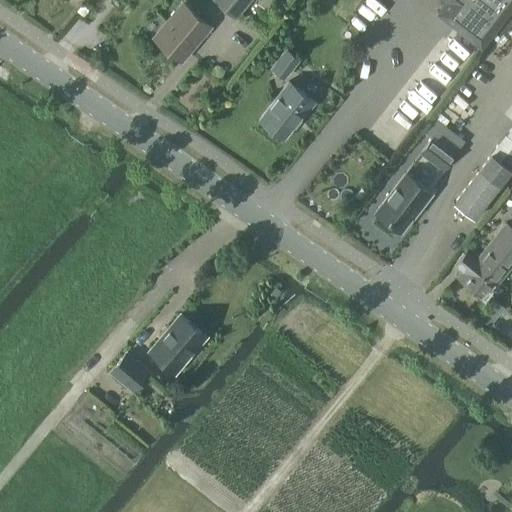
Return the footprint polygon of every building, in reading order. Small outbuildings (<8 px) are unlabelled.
[(246,0),(219,0),(235,13),(246,0)] [(511,0),(423,0),(482,45),(511,6),(511,0)] [(181,56),(210,22),(185,2),(157,35),(181,56)] [(284,76),(300,57),(287,47),(272,66),(284,76)] [(302,115),(315,99),(290,79),(260,117),(284,136),(294,124),(293,121),(299,113),(302,115)] [(444,168),(461,146),(439,128),(422,151),(444,168)] [(474,215),(511,167),(492,152),(455,200),(454,200),(453,200),(474,216),(475,216),(474,215)] [(420,206),(432,192),(406,171),(376,209),(401,229),(419,206),(420,206)] [(368,191),(362,186),(355,195),(361,199),(368,191)] [(511,226),(505,221),(478,254),(485,260),(479,270),(492,280),(505,263),(509,267),(511,262),(511,226)] [(454,265),(461,270),(457,276),(481,295),(492,280),(479,270),(485,260),(478,254),(469,247),(454,265)] [(281,289),(276,285),(270,292),(276,296),(281,289)] [(181,312),(150,349),(175,370),(206,333),(181,312)] [(134,388),(150,370),(127,350),(111,369),(134,388)]
